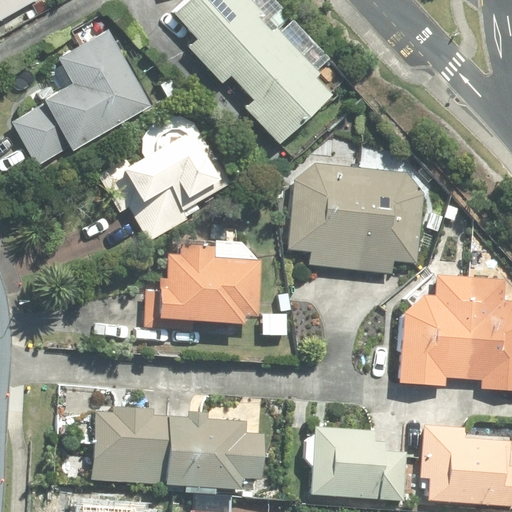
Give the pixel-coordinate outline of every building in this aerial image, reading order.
[(0,0),(0,12),(23,0),(0,0)] [(41,0),(34,0),(30,3),(37,12),(46,6),(41,0)] [(195,32),(188,40),(221,76),(229,69),(233,73),(281,29),(254,0),(179,0),(172,7),(195,32)] [(268,0),(263,6),(272,14),(279,7),(272,0),(268,0)] [(71,78),(43,94),(46,98),(10,118),(34,163),(69,143),(72,146),(151,103),(107,24),(57,52),(71,78)] [(331,98),(324,91),(329,87),(316,72),(319,69),(308,57),(317,50),(302,34),(293,41),(281,29),(233,73),(252,94),(245,101),(276,135),(317,98),(324,105),(331,98)] [(140,133),(146,143),(97,173),(118,207),(127,202),(148,237),(184,216),(181,213),(198,203),(194,197),(228,177),(196,123),(191,119),(187,115),(181,113),(174,112),(168,112),(162,113),(156,115),(151,118),(147,123),(143,128),(140,133)] [(310,245),(308,261),(391,268),(392,253),(417,255),(423,187),(405,166),(313,158),(292,175),(286,243),(310,245)] [(447,201),(442,213),(452,217),(457,205),(447,201)] [(257,254),(210,252),(211,239),(179,238),(178,248),(166,247),(165,272),(158,272),(158,287),(144,287),(142,321),(190,325),(191,311),(241,314),(242,305),(255,306),(257,254)] [(511,296),(501,295),(503,275),(435,270),(434,276),(422,275),(421,290),(403,305),(398,375),(444,379),(444,371),(480,373),(479,383),(511,385),(511,296)] [(286,291),(276,292),(279,308),(289,306),(286,291)] [(151,410),(151,405),(111,403),(111,409),(94,408),(89,474),(163,479),(163,478),(167,411),(151,410)] [(184,479),(184,486),(208,488),(208,481),(241,483),(242,473),(258,474),(262,424),(244,422),(244,417),(203,415),(203,408),(187,407),(187,413),(167,411),(163,478),(184,479)] [(383,439),(372,437),(373,428),(316,421),(309,486),(402,497),(407,450),(382,447),(383,439)] [(419,472),(429,473),(428,476),(420,475),(419,486),(427,486),(427,494),(511,501),(511,464),(508,463),(511,436),(464,432),(464,425),(424,421),(419,472)] [(252,484),(241,484),(241,493),(253,492),(252,484)]
